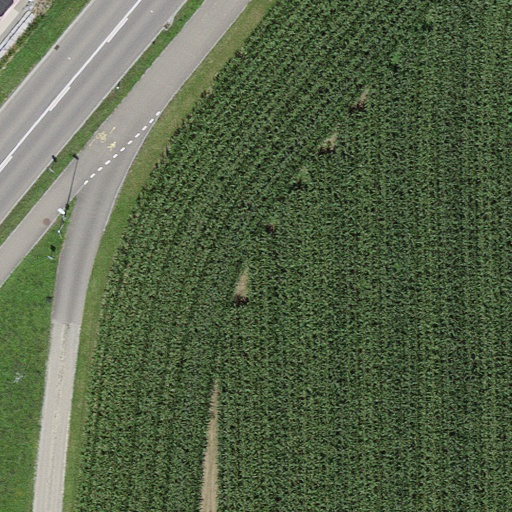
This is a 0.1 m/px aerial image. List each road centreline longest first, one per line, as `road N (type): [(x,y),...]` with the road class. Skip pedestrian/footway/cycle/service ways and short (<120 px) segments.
road 1 (track): [(113,136),(68,329),(51,511)]
road 2 (primary): [(0,174),(145,0)]
road 3 (track): [(227,0),(113,136)]
